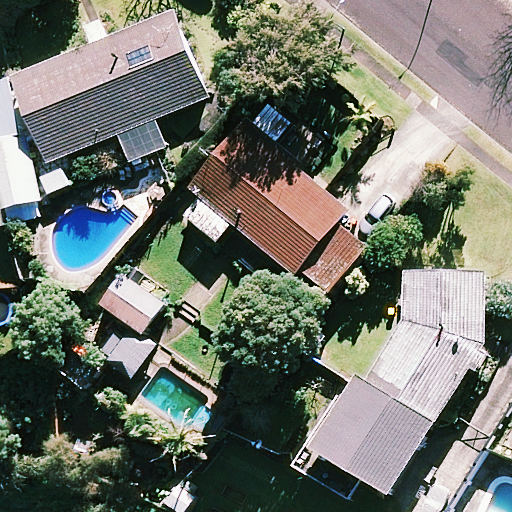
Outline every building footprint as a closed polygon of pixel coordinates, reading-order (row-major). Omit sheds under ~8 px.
[(95,46),(12,78),(45,165),(119,137),(128,161),(169,146),(158,117),(207,98),(175,14),(110,39),(104,23),(88,29),(95,46)] [(369,244),(341,220),(348,212),(247,123),(192,186),(210,202),(193,222),(220,246),(237,226),(293,275),(302,264),(330,289),(369,244)] [(25,135),(0,139),(0,210),(37,204),(25,135)] [(164,300),(122,272),(99,307),(140,335),(164,300)] [(488,276),(403,272),(400,330),(367,381),(356,374),(296,466),(349,500),(363,478),(389,495),(469,375),(484,353),(488,276)]
